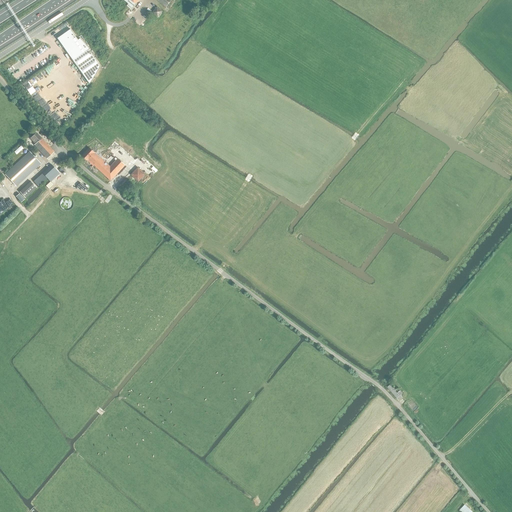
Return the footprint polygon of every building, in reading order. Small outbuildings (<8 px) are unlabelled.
[(125,2),(127,3),(128,4),(127,6),(127,7),(130,9),(131,10),(136,4),(138,0),(121,0),(125,2)] [(153,13),(158,17),(163,12),(157,7),(153,13)] [(70,29),(57,38),(87,81),(98,63),(89,49),(80,38),(78,39),(70,29)] [(54,152),(50,147),(41,138),(36,132),(30,138),(36,144),(35,145),(47,158),(54,152)] [(94,165),(111,181),(125,165),(118,159),(110,167),(90,148),(82,155),(94,166),(94,165)] [(30,152),(5,174),(16,186),(41,164),(30,152)] [(49,180),(58,171),(52,165),(43,173),(34,181),(38,187),(47,178),(49,180)] [(54,185),(51,182),(60,173),(58,171),(49,180),(50,182),(46,186),(49,189),(54,185)] [(31,182),(19,192),(25,198),(36,188),(31,182)] [(390,385),(387,387),(399,400),(403,397),(401,395),(403,393),(400,390),(397,393),(390,385)]
